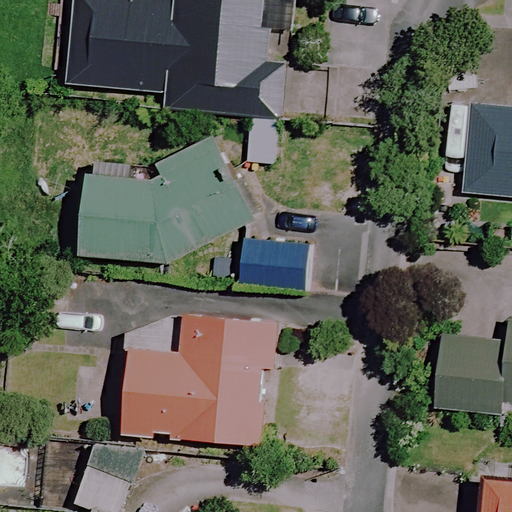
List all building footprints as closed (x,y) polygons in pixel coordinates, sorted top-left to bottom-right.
[(290,34),(292,0),(69,0),(63,85),(164,92),(163,113),(276,121),(280,64),(264,63),(266,32),(290,34)] [(511,109),(470,106),(464,195),(511,198),(511,109)] [(160,182),(139,182),(94,179),(89,256),(186,263),(253,224),(204,140),(155,168),(160,182)] [(304,245),(236,242),(234,293),(302,296),(304,245)] [(511,306),(499,306),(496,340),(439,335),(433,404),(505,410),(506,404),(511,404),(511,306)] [(275,323),(180,317),(177,353),(135,350),(129,441),(256,450),(262,369),(271,370),(275,323)] [(118,511),(136,456),(88,441),(68,506),(83,511),(82,511),(118,511)] [(511,511),(511,477),(479,475),(476,511),(511,511)]
